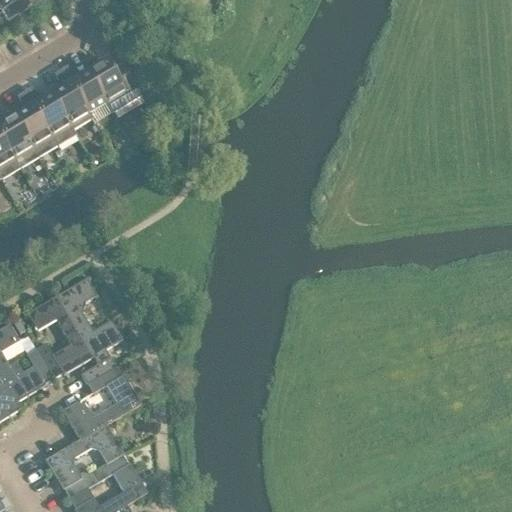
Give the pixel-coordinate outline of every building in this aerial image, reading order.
[(0,0),(0,12),(6,22),(40,2),(39,0),(0,0)] [(111,113),(140,96),(124,69),(114,75),(106,61),(87,72),(111,113)] [(87,114),(104,103),(110,114),(111,113),(87,72),(80,76),(73,74),(68,66),(60,71),(87,114)] [(56,91),(50,95),(68,125),(67,126),(71,132),(72,132),(74,135),(72,131),(90,120),(87,114),(60,71),(53,75),(58,84),(56,91)] [(31,88),(23,93),(55,147),(56,146),(55,145),(59,142),(61,143),(68,139),(68,136),(72,134),(73,136),(74,135),(72,132),(71,132),(67,126),(68,125),(50,95),(43,99),(36,97),(31,88)] [(19,113),(12,117),(37,158),(37,157),(36,156),(40,153),(43,154),(49,150),(50,147),(54,145),(55,147),(23,93),(16,98),(21,106),(19,113)] [(0,119),(0,137),(18,169),(19,168),(18,167),(22,164),(24,165),(31,161),(31,159),(35,156),(36,158),(37,158),(12,117),(6,121),(0,119)] [(0,179),(0,177),(3,175),(6,176),(12,172),(13,170),(17,167),(18,169),(0,137),(0,179)] [(85,280),(56,298),(92,359),(96,366),(80,376),(86,386),(115,368),(105,351),(122,341),(110,322),(92,333),(83,318),(84,305),(96,298),(85,280)] [(69,346),(52,357),(45,345),(35,351),(53,381),(62,375),(63,377),(92,359),(56,298),(26,315),(36,332),(55,321),(69,346)] [(0,354),(0,353),(18,343),(8,326),(0,330),(0,379),(15,405),(16,405),(45,387),(44,386),(53,381),(35,351),(25,356),(32,368),(18,376),(13,367),(9,369),(0,354)] [(61,413),(78,442),(105,427),(140,406),(122,376),(121,377),(115,368),(86,386),(92,396),(106,387),(116,405),(92,420),(81,401),(61,413)] [(0,379),(0,423),(20,411),(16,405),(15,405),(0,379)] [(123,456),(105,427),(78,442),(44,462),(62,492),(63,491),(69,501),(87,490),(98,483),(92,473),(81,480),(70,462),(95,447),(106,465),(121,456),(121,457),(123,456)] [(92,473),(98,483),(111,475),(122,494),(98,508),(87,490),(69,501),(75,510),(73,511),(116,511),(126,507),(146,495),(128,465),(127,466),(121,457),(121,456),(106,465),(92,473)]
